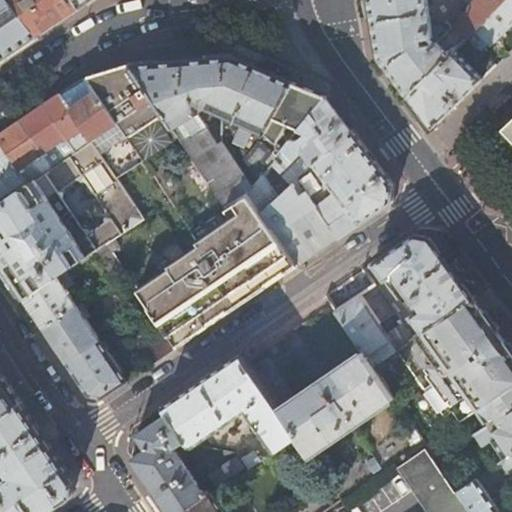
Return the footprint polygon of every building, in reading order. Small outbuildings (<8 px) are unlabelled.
[(0,0),(0,60),(39,34),(15,0),(0,0)] [(53,24),(81,6),(76,0),(15,0),(39,34),(53,24)] [(503,0),(370,0),(379,55),(393,75),(409,94),(503,0)] [(511,0),(503,0),(409,94),(434,126),(483,77),(464,58),(477,45),(481,49),(489,41),(490,43),(511,21),(511,0)] [(295,80),(233,53),(199,56),(129,62),(180,135),(227,204),(249,191),(265,172),(272,162),(286,146),(266,131),(295,80)] [(143,158),(180,135),(129,62),(97,72),(88,75),(143,158)] [(118,175),(143,158),(88,75),(72,86),(63,92),(93,137),(101,149),(118,175)] [(294,182),(354,128),(328,94),(295,80),(266,131),(286,146),(272,162),(280,170),(306,145),(309,148),(285,174),(294,182)] [(63,92),(0,133),(0,139),(29,183),(77,151),(75,149),(93,137),(63,92)] [(297,258),(300,263),(333,240),(392,199),(394,181),(354,128),(294,182),(281,194),(263,210),(297,258)] [(3,266),(26,300),(60,277),(109,244),(117,238),(146,219),(118,175),(101,149),(93,137),(75,149),(77,151),(29,183),(0,202),(0,231),(8,227),(26,224),(65,199),(68,186),(77,180),(89,183),(107,210),(106,221),(93,229),(85,227),(79,219),(62,215),(15,247),(16,257),(3,266)] [(0,202),(29,183),(0,139),(0,202)] [(265,172),(249,191),(263,210),(281,194),(265,172)] [(189,227),(202,246),(225,281),(236,297),(259,281),(263,288),(285,273),(282,269),(297,258),(263,210),(249,191),(227,204),(189,227)] [(475,295),(432,234),(425,233),(417,231),(369,264),(417,335),(475,295)] [(109,244),(115,253),(123,247),(117,238),(109,244)] [(140,291),(150,306),(163,326),(177,347),(235,307),(230,301),(236,297),(225,281),(202,246),(170,267),(171,270),(140,291)] [(282,269),(285,273),(300,263),(297,258),(282,269)] [(30,306),(45,328),(79,306),(75,299),(92,288),(84,277),(67,288),(60,277),(26,300),(30,306)] [(236,297),(240,304),(263,288),(259,281),(236,297)] [(365,350),(375,364),(393,351),(387,341),(391,337),(359,293),(337,309),(365,350)] [(479,407),(511,385),(511,346),(475,295),(417,335),(401,346),(448,414),(455,410),(462,420),(479,407)] [(230,301),(235,307),(240,304),(236,297),(230,301)] [(62,353),(67,361),(101,338),(79,306),(45,328),(62,353)] [(140,341),(154,362),(177,347),(163,326),(140,341)] [(101,338),(67,361),(79,379),(89,394),(104,397),(128,380),(101,338)] [(294,435),(298,432),(280,407),(242,350),(212,371),(165,403),(170,410),(188,437),(190,441),(196,441),(248,407),(275,448),(277,447),(294,435)] [(328,477),(413,421),(375,364),(365,350),(280,407),(298,432),(328,477)] [(0,413),(21,399),(0,367),(0,413)] [(505,456),(511,451),(511,385),(479,407),(488,421),(473,431),(482,444),(492,438),(505,456)] [(0,511),(43,511),(72,493),(74,487),(75,480),(47,438),(21,399),(0,413),(0,461),(8,473),(0,478),(0,511)] [(169,511),(181,511),(212,491),(208,486),(204,488),(175,446),(188,437),(170,410),(137,432),(140,435),(136,438),(133,446),(131,456),(141,471),(169,511)] [(299,443),(294,435),(277,447),(282,454),(299,443)] [(436,456),(458,487),(475,476),(454,444),(436,456)] [(241,454),(249,465),(266,454),(261,445),(256,449),(254,446),(241,454)] [(474,511),(458,487),(436,456),(429,445),(401,464),(433,511),(474,511)] [(511,451),(505,456),(500,459),(509,472),(511,470),(511,451)] [(474,511),(500,511),(476,475),(475,476),(458,487),(474,511)] [(226,511),(212,491),(181,511),(226,511)]
